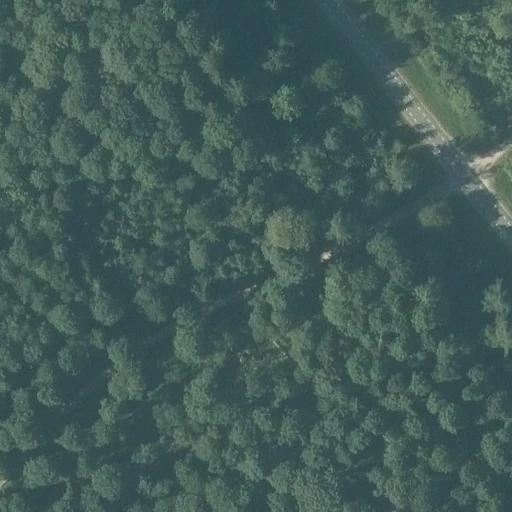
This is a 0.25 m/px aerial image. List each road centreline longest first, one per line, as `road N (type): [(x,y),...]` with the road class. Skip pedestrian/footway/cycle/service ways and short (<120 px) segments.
road 1 (track): [(0,472),(149,333),(369,231),(511,141)]
road 2 (tertiary): [(511,237),(326,0)]
